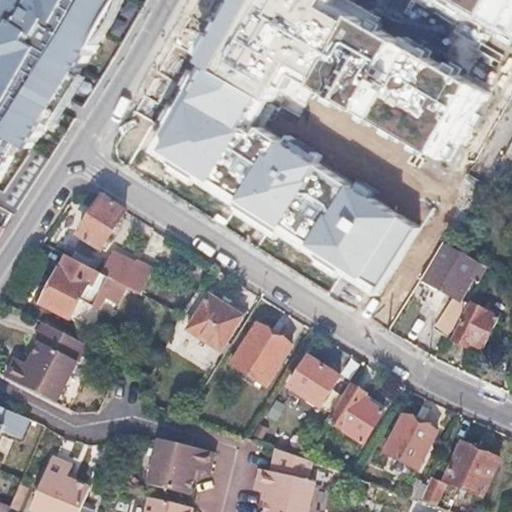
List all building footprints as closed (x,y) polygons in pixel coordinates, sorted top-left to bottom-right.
[(109,0),(0,0),(0,156),(6,144),(21,156),(109,0)] [(511,0),(223,0),(188,64),(197,71),(148,154),(377,291),(417,223),(258,121),(287,79),(446,163),(483,91),(322,9),(327,0),(432,0),(511,45),(511,43),(511,0)] [(101,198),(78,236),(81,239),(69,259),(100,275),(124,288),(136,294),(149,270),(135,263),(132,269),(110,257),(105,265),(88,257),(94,247),(99,250),(123,212),(101,198)] [(483,267),(440,244),(419,278),(443,292),(449,281),(462,289),(469,276),(476,280),(483,267)] [(69,259),(67,257),(52,285),(40,308),(68,323),(78,303),(87,287),(92,290),(96,283),(100,275),(69,259)] [(124,288),(100,275),(96,283),(92,290),(87,287),(78,303),(97,311),(103,299),(115,305),(124,288)] [(191,302),(180,319),(189,324),(184,332),(218,353),(241,317),(207,295),(199,307),(191,302)] [(465,306),(453,298),(432,329),(445,338),(465,306)] [(497,317),(470,305),(453,341),(468,347),(470,343),(483,349),(497,317)] [(81,344),(39,323),(30,339),(34,341),(73,361),(81,344)] [(289,346),(254,324),(229,364),(264,386),(289,346)] [(10,358),(0,377),(52,403),(73,361),(34,341),(26,356),(22,364),(17,362),(10,358)] [(26,356),(21,354),(17,362),(22,364),(26,356)] [(338,378),(306,357),(287,387),(319,407),(338,378)] [(365,395),(350,386),(328,421),(361,444),(381,412),(362,400),(365,395)] [(0,432),(1,429),(21,437),(29,419),(0,407),(0,432)] [(435,432),(400,417),(382,456),(417,472),(435,432)] [(211,453),(156,440),(145,483),(186,493),(189,478),(191,469),(198,471),(207,473),(211,453)] [(498,461),(460,444),(443,482),(481,498),(498,461)] [(285,452),(274,448),(269,471),(280,474),(285,452)] [(266,492),(264,500),(261,511),(305,511),(313,481),(305,479),(310,461),(300,457),(285,452),(280,474),(269,471),(257,468),(252,489),(258,490),(266,492)] [(67,462),(49,454),(26,507),(37,511),(75,511),(87,486),(72,479),(64,476),(66,471),(68,466),(67,462)] [(198,471),(191,469),(189,478),(196,480),(198,471)] [(443,485),(430,479),(420,500),(434,505),(443,485)] [(266,492),(258,490),(256,499),(264,500),(266,492)] [(183,506),(142,496),(138,511),(186,511),(187,507),(183,506)] [(420,500),(415,499),(411,511),(413,511),(434,511),(436,506),(434,505),(420,500)] [(0,511),(5,511),(8,505),(0,501),(0,511)]
